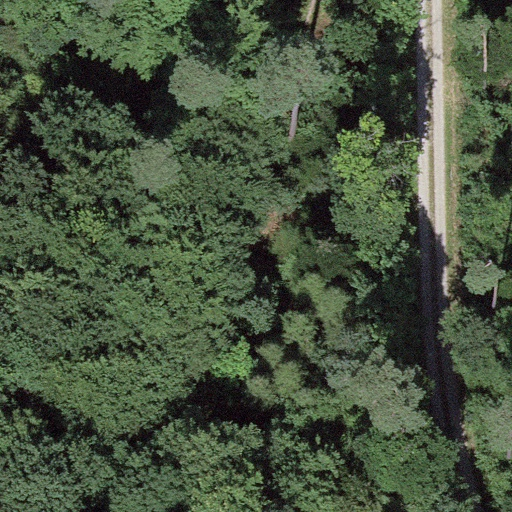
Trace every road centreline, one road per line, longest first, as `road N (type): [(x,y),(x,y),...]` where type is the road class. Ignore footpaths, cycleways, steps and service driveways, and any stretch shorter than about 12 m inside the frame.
road 1 (track): [(311,0),(242,259),(181,410),(107,511)]
road 2 (track): [(420,0),(428,375),(454,511)]
